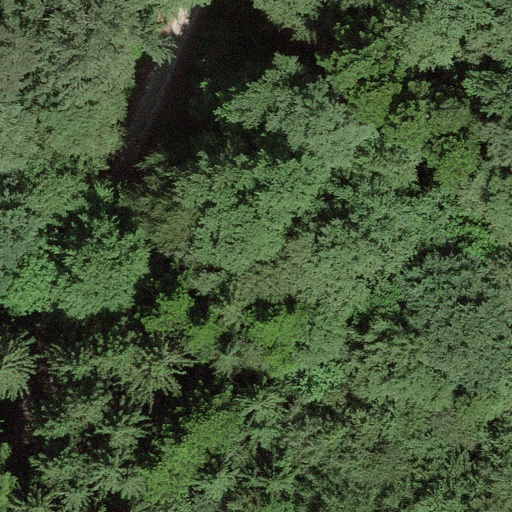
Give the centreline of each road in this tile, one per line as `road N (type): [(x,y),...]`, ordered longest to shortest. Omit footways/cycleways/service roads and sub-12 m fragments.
road 1 (track): [(194,0),(82,274),(0,511)]
road 2 (track): [(511,495),(82,274)]
